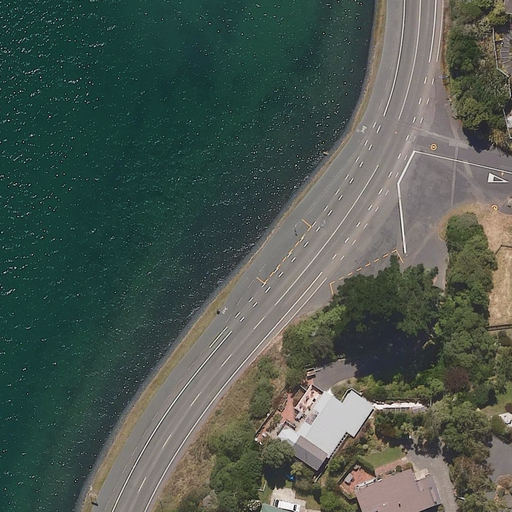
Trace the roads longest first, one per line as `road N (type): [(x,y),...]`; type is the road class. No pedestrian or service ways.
road 1 (secondary): [(391,146),(326,245),(191,402),(127,511)]
road 2 (secondary): [(420,0),(411,82),(391,146)]
road 3 (residential): [(391,146),(511,173)]
